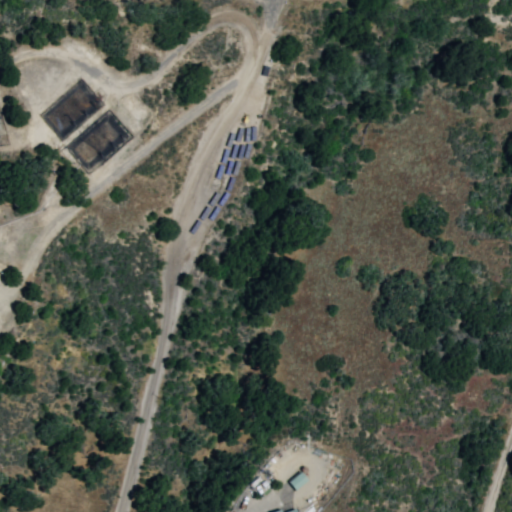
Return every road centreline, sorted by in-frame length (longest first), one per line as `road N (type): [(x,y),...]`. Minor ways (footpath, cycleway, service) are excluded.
road 1 (residential): [(120,511),(180,262),(261,58)]
road 2 (residential): [(280,0),(261,58),(175,121),(61,223),(0,337)]
road 3 (residential): [(267,40),(235,18),(215,17),(126,87),(110,86),(56,49),(30,49),(0,63)]
road 4 (residential): [(231,511),(279,451),(295,446),(317,454),(315,488),(261,511)]
